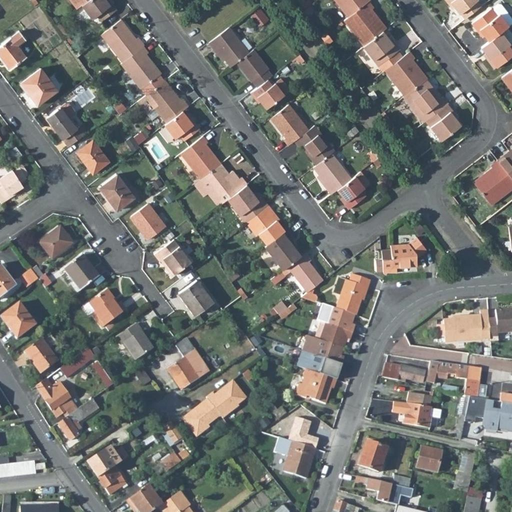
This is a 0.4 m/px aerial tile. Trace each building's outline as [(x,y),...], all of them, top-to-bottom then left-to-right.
[(69,0),(76,8),(81,5),(86,0),(69,0)] [(86,0),(81,5),(91,18),(96,15),(101,21),(116,9),(108,0),(107,0),(106,1),(105,0),(86,0)] [(334,0),(347,17),(368,1),(367,0),(334,0)] [(368,1),(347,17),(343,20),(363,45),(382,31),(384,30),(375,18),(377,17),(371,9),(373,7),(368,0),(368,1)] [(445,0),(452,9),(454,7),(448,0),(445,0)] [(448,0),(454,7),(459,14),(460,13),(464,18),(480,6),(476,0),(448,0)] [(497,3),(491,8),(497,16),(499,14),(508,26),(511,22),(511,19),(500,4),(497,3)] [(303,9),(302,11),(306,16),(313,10),(309,5),(303,9)] [(491,8),(490,8),(473,22),(484,36),(488,41),(500,32),(507,27),(508,26),(499,14),(497,16),(491,8)] [(259,25),(266,20),(257,10),(251,15),(259,25)] [(384,30),(386,28),(377,17),(375,18),(384,30)] [(122,62),(143,45),(144,45),(137,37),(135,38),(133,40),(125,30),(127,28),(120,19),(100,34),(122,62)] [(482,37),(484,36),(473,22),(471,23),(482,37)] [(65,38),(68,35),(60,23),(57,26),(65,38)] [(248,52),(228,26),(208,42),(213,48),(215,47),(224,59),(230,66),(236,62),(248,52)] [(509,43),(511,41),(511,33),(507,27),(500,32),(509,43)] [(125,30),(133,40),(135,38),(127,28),(125,30)] [(24,38),(19,31),(0,44),(0,56),(9,68),(25,56),(16,44),(24,38)] [(388,38),(382,31),(363,45),(362,46),(377,66),(399,49),(395,43),(393,44),(388,38)] [(500,32),(488,41),(480,47),(485,53),(496,67),(511,54),(511,51),(508,45),(510,44),(509,43),(500,32)] [(321,37),(326,44),(331,40),(326,33),(321,37)] [(143,45),(122,62),(120,63),(139,89),(158,75),(150,64),(153,62),(146,53),(148,52),(143,45)] [(215,47),(213,48),(222,60),(224,59),(215,47)] [(252,81),(257,87),(267,79),(272,75),(267,69),(268,68),(253,48),(248,52),(236,62),(251,81),(252,81)] [(414,58),(409,51),(384,70),(404,96),(423,81),(424,80),(416,69),(418,67),(412,59),(414,58)] [(494,68),(496,67),(485,53),(483,54),(494,68)] [(150,64),(158,75),(161,73),(153,62),(150,64)] [(56,89),(40,67),(21,81),(28,91),(27,92),(36,104),(56,89)] [(426,79),(427,78),(418,67),(416,69),(424,80),(426,79)] [(511,68),(503,75),(511,86),(509,88),(511,92),(511,68)] [(509,88),(511,86),(503,75),(500,77),(509,88)] [(267,79),(257,87),(249,92),(254,98),(256,97),(260,101),(265,109),(284,95),(288,92),(288,88),(280,78),(271,85),(267,79)] [(166,122),(182,110),(187,105),(181,97),(179,99),(177,101),(169,91),(171,89),(164,79),(136,101),(146,114),(154,107),(166,122)] [(432,92),(434,90),(426,79),(424,80),(423,81),(432,92)] [(27,92),(28,91),(21,81),(20,82),(27,92)] [(425,121),(447,104),(448,103),(443,96),(441,98),(434,90),(432,92),(423,81),(404,96),(403,97),(423,122),(425,121)] [(177,101),(179,99),(171,89),(169,91),(177,101)] [(65,102),(59,106),(46,117),(67,146),(85,133),(79,125),(75,128),(68,118),(74,113),(74,110),(69,102),(65,102)] [(307,129),(288,104),(269,118),(284,137),(283,139),(287,145),(293,140),(307,129)] [(447,104),(425,121),(440,140),(460,125),(454,118),(450,112),(451,110),(447,104)] [(115,110),(105,118),(109,124),(119,117),(118,115),(115,110)] [(182,110),(166,122),(164,124),(174,138),(179,134),(184,140),(199,128),(192,119),(190,120),(187,117),(182,110)] [(314,119),(320,114),(317,110),(311,115),(314,119)] [(307,129),(293,140),(298,147),(300,145),(315,165),(330,153),(333,151),(313,125),(307,129)] [(146,138),(140,131),(133,136),(138,144),(146,138)] [(200,178),(217,164),(210,154),(212,152),(205,143),(207,142),(202,135),(180,153),(200,178)] [(108,161),(92,140),(76,152),(92,173),(108,161)] [(21,154),(15,146),(8,151),(14,159),(21,154)] [(511,151),(510,152),(509,150),(503,155),(497,160),(511,179),(511,151)] [(372,161),(378,157),(374,151),(368,155),(372,161)] [(217,164),(220,162),(212,152),(210,154),(217,164)] [(336,190),(350,178),(330,153),(315,165),(312,167),(318,175),(327,186),(325,188),(330,194),(336,190)] [(376,166),(382,161),(378,157),(372,161),(376,166)] [(511,187),(511,179),(497,160),(490,165),(491,167),(483,173),(485,175),(474,184),(490,205),(511,187)] [(225,174),(228,173),(220,162),(217,164),(225,174)] [(217,164),(200,178),(209,190),(218,202),(219,204),(226,198),(246,183),(241,176),(238,178),(232,170),(228,173),(225,174),(217,164)] [(0,201),(1,203),(10,197),(9,194),(15,190),(22,186),(20,182),(26,178),(25,176),(26,175),(27,172),(23,166),(20,168),(19,166),(13,171),(12,169),(0,176),(0,201)] [(350,178),(336,190),(341,197),(345,201),(343,203),(348,209),(365,196),(360,190),(369,184),(369,181),(360,171),(350,178)] [(133,196),(116,173),(100,185),(108,196),(106,197),(116,210),(133,196)] [(474,184),(485,175),(483,173),(472,182),(474,184)] [(325,188),(327,186),(318,175),(316,176),(325,188)] [(209,190),(200,178),(193,183),(202,195),(209,190)] [(245,222),(267,205),(261,196),(259,197),(257,198),(252,192),(246,183),(226,198),(245,222)] [(106,197),(108,196),(100,185),(98,187),(106,197)] [(164,226),(147,203),(130,216),(147,239),(164,226)] [(272,211),(267,205),(245,222),(256,235),(258,234),(266,244),(284,230),(277,220),(270,212),(272,211)] [(277,220),(279,219),(272,211),(270,212),(277,220)] [(72,243),(59,226),(38,242),(50,259),(72,243)] [(287,265),(301,255),(290,241),(292,239),(294,238),(286,228),(284,230),(266,244),(264,245),(282,269),(287,265)] [(391,258),(382,258),(383,272),(396,271),(395,266),(416,265),(416,256),(416,252),(418,252),(419,254),(426,249),(416,236),(408,243),(390,244),(390,249),(391,258)] [(190,261),(173,238),(153,253),(158,260),(160,259),(162,258),(166,264),(164,265),(171,275),(190,261)] [(301,255),(303,253),(292,239),(290,241),(301,255)] [(382,258),(391,258),(390,249),(381,249),(382,258)] [(306,291),(307,291),(311,288),(322,279),(308,261),(310,259),(305,252),(303,253),(301,255),(287,265),(306,291)] [(98,277),(81,255),(63,268),(80,290),(98,277)] [(227,271),(231,268),(226,261),(222,264),(227,271)] [(0,297),(15,286),(0,265),(0,297)] [(239,275),(234,268),(226,274),(231,281),(239,275)] [(37,278),(30,269),(24,273),(31,283),(37,278)] [(26,287),(31,283),(24,273),(19,277),(26,287)] [(335,308),(354,314),(356,315),(361,299),(365,287),(367,288),(370,280),(351,274),(349,281),(345,279),(338,277),(333,292),(340,295),(335,308)] [(212,302),(196,279),(178,292),(194,315),(212,302)] [(113,297),(106,289),(88,302),(95,310),(93,312),(104,326),(125,309),(120,303),(118,304),(116,306),(111,299),(113,297)] [(307,291),(306,291),(301,296),(316,301),(317,297),(315,294),(312,293),(307,291)] [(286,307),(282,300),(273,307),(278,313),(284,309),(286,307)] [(35,324),(18,302),(1,315),(9,325),(8,327),(16,338),(35,324)] [(95,310),(88,302),(84,305),(91,314),(93,312),(95,310)] [(286,307),(284,309),(290,311),(296,307),(292,302),(286,307)] [(319,321),(325,323),(352,332),(355,325),(351,324),(354,314),(335,308),(330,306),(321,303),(316,320),(319,321)] [(497,333),(511,331),(511,308),(495,310),(495,318),(495,322),(488,322),(489,336),(497,336),(497,333)] [(284,309),(278,313),(281,318),(290,311),(284,309)] [(488,322),(488,319),(487,310),(479,311),(479,315),(480,322),(488,322)] [(0,316),(8,327),(9,325),(1,315),(0,315),(0,316)] [(479,315),(472,316),(472,318),(452,319),(442,320),(443,324),(436,324),(437,337),(439,337),(444,337),(444,341),(444,342),(489,339),(489,336),(488,322),(480,322),(479,315)] [(114,321),(113,321),(107,325),(110,329),(116,325),(114,321)] [(314,337),(319,339),(325,323),(319,321),(314,337)] [(141,330),(136,323),(116,336),(122,344),(122,343),(124,343),(135,360),(153,347),(146,338),(145,338),(140,331),(141,330)] [(325,323),(319,339),(343,347),(345,341),(346,338),(349,338),(350,339),(352,332),(325,323)] [(307,335),(301,350),(341,364),(344,357),(340,355),(343,347),(319,339),(314,337),(307,335)] [(208,370),(186,338),(175,345),(183,358),(167,369),(180,389),(208,370)] [(57,361),(40,339),(23,352),(40,373),(57,361)] [(134,360),(135,360),(124,343),(122,343),(134,360)] [(259,347),(257,345),(254,347),(255,348),(261,357),(264,354),(265,353),(260,347),(259,347)] [(94,357),(88,347),(59,369),(66,378),(94,357)] [(97,357),(101,354),(96,347),(92,350),(97,357)] [(341,364),(301,350),(296,365),(305,368),(333,378),(335,370),(339,371),(341,364)] [(91,363),(108,387),(113,384),(96,360),(91,363)] [(465,379),(467,366),(429,360),(429,361),(425,382),(433,384),(435,377),(446,379),(447,374),(448,374),(453,374),(455,375),(454,377),(465,379)] [(424,371),(400,366),(385,363),(381,377),(397,380),(404,381),(405,378),(421,382),(424,371)] [(477,397),(481,368),(467,366),(465,379),(463,395),(477,397)] [(333,378),(305,368),(301,377),(303,378),(301,384),(298,383),(294,394),(305,398),(305,395),(309,397),(308,398),(325,403),(331,387),(333,388),(336,379),(333,378)] [(142,385),(150,380),(142,369),(135,374),(142,385)] [(51,384),(46,378),(35,386),(56,416),(62,412),(66,417),(76,409),(58,382),(50,388),(49,386),(51,384)] [(246,398),(232,380),(214,394),(212,392),(206,397),(207,398),(182,418),(196,437),(209,427),(208,425),(220,415),(222,418),(238,405),(237,404),(246,398)] [(407,403),(429,407),(432,393),(429,392),(428,396),(415,393),(414,398),(408,397),(407,403)] [(511,395),(500,393),(499,401),(501,401),(511,402),(511,395)] [(492,408),(493,400),(477,397),(474,417),(486,419),(484,429),(496,431),(497,428),(508,430),(508,431),(511,431),(511,402),(501,401),(500,409),(492,408)] [(76,409),(66,417),(60,421),(57,423),(69,440),(78,434),(76,431),(81,428),(77,423),(98,408),(92,398),(76,409)] [(276,409),(272,403),(267,406),(277,420),(286,413),(281,406),(276,409)] [(429,407),(407,403),(406,403),(402,422),(428,427),(429,424),(430,417),(429,417),(430,408),(429,407)] [(315,416),(300,405),(293,410),(303,417),(310,423),(315,416)] [(441,409),(430,408),(429,417),(430,417),(429,424),(436,425),(437,417),(439,418),(441,409)] [(303,417),(293,410),(277,420),(282,427),(295,418),(300,421),(303,417)] [(175,421),(165,423),(170,443),(179,441),(175,421)] [(459,439),(461,429),(453,428),(451,437),(459,439)] [(287,456),(292,442),(286,440),(281,454),(287,456)] [(364,452),(359,465),(378,472),(386,447),(365,440),(361,451),(364,452)] [(315,448),(292,441),(292,442),(287,456),(282,471),(305,479),(315,448)] [(436,472),(441,451),(420,446),(416,467),(436,472)] [(114,452),(110,447),(87,462),(97,477),(114,466),(121,462),(114,452)] [(121,462),(126,458),(120,448),(114,452),(121,462)] [(176,455),(180,461),(189,455),(185,449),(176,455)] [(468,485),(475,454),(468,452),(467,457),(462,456),(455,481),(468,485)] [(176,455),(174,453),(160,462),(166,472),(180,461),(176,455)] [(121,486),(125,483),(114,466),(97,477),(99,479),(98,479),(109,494),(121,486)] [(408,488),(410,479),(394,475),(392,484),(408,488)] [(392,484),(391,484),(356,476),(354,483),(365,485),(365,489),(377,492),(375,500),(386,502),(397,505),(400,495),(410,497),(412,489),(408,488),(392,484)] [(468,485),(455,481),(453,488),(467,492),(468,487),(468,485)] [(149,511),(153,510),(158,506),(161,504),(148,484),(126,500),(131,507),(133,505),(137,511),(138,511),(149,511)] [(467,492),(466,496),(478,499),(479,490),(468,487),(467,492)] [(190,505),(179,491),(161,504),(158,506),(161,511),(191,511),(187,506),(190,505)] [(336,501),(332,511),(352,511),(354,506),(359,508),(361,508),(365,497),(347,492),(343,503),(336,501)] [(478,499),(466,496),(462,511),(477,511),(480,499),(478,499)]
